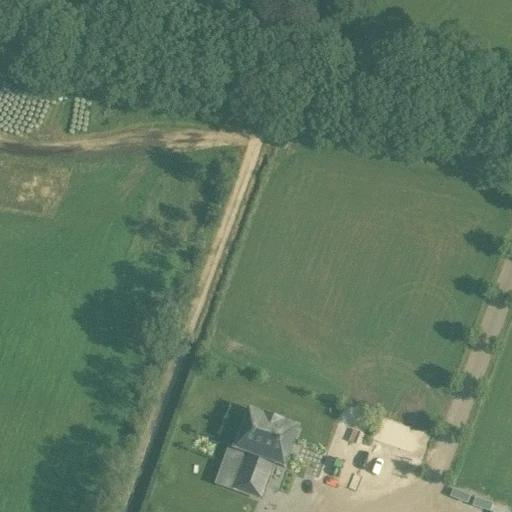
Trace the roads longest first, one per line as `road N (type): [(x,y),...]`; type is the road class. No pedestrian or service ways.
road 1 (track): [(122,511),(267,105),(291,0)]
road 2 (unclassified): [(511,121),(163,54),(0,11)]
road 3 (unknown): [(511,267),(477,356),(466,427),(431,476),(367,511)]
